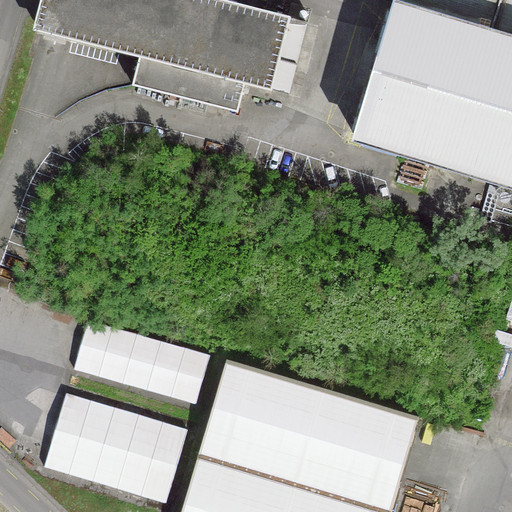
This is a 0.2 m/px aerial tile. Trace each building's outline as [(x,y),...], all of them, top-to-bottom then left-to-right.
[(133,86),(209,105),(210,98),(240,106),(246,84),(272,91),(291,18),(234,4),(218,0),(45,0),(37,33),(141,59),(133,86)] [(511,30),(501,27),(408,0),(390,0),(349,141),(492,182),(511,188),(511,30)] [(408,0),(501,27),(508,0),(408,0)] [(511,30),(511,0),(508,0),(501,27),(511,30)] [(308,22),(291,18),(272,91),(291,97),(308,22)] [(238,112),(240,106),(210,98),(209,105),(238,112)] [(91,320),(77,368),(196,404),(211,356),(91,320)] [(227,357),(181,511),(392,511),(421,415),(227,357)] [(45,467),(167,503),(188,430),(67,394),(45,467)]
